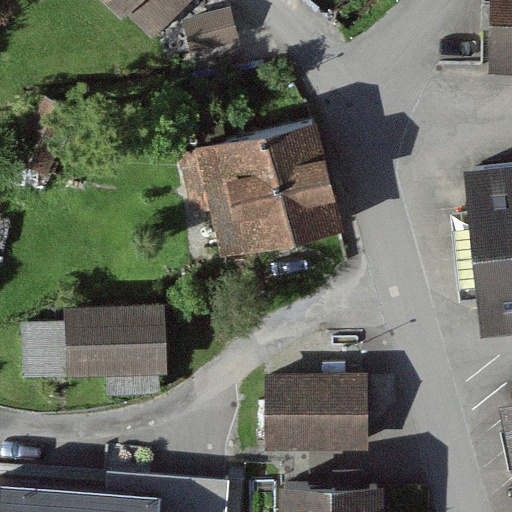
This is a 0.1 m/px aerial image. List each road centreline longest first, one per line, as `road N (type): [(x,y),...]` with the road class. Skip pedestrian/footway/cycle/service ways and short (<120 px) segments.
road 1 (tertiary): [(359,100),(472,511)]
road 2 (unclassified): [(262,0),(359,100)]
road 3 (unclassified): [(438,0),(359,100)]
